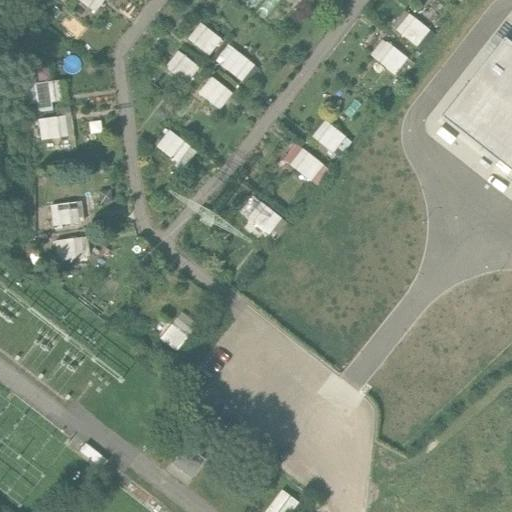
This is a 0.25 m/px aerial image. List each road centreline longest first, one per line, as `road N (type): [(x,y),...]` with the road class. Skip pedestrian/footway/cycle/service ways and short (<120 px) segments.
road 1 (track): [(230,300),(161,245),(139,212),(117,59),(161,0)]
road 2 (track): [(361,0),(161,245)]
